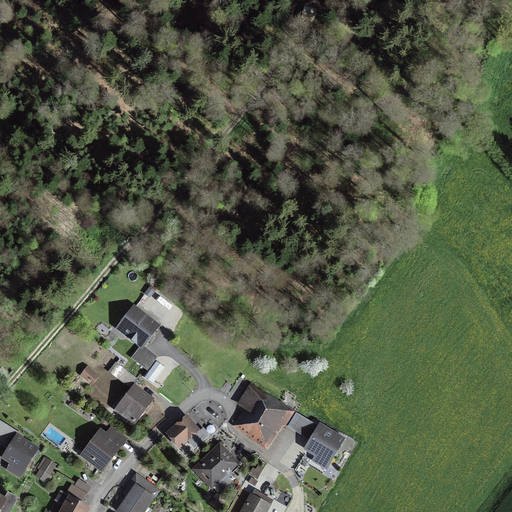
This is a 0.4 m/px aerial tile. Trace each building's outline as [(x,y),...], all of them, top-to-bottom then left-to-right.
[(113,330),(138,348),(154,326),(129,309),(113,330)] [(152,359),(138,348),(128,360),(142,371),(152,359)] [(126,387),(131,380),(113,367),(108,374),(126,387)] [(97,376),(87,368),(81,375),(91,384),(97,376)] [(113,412),(132,426),(150,401),(131,387),(113,412)] [(281,428),(290,416),(252,391),(228,428),(265,452),(281,428)] [(306,442),(314,428),(290,416),(281,428),(306,442)] [(192,434),(181,422),(163,438),(174,451),(192,434)] [(298,456),(323,471),(340,443),(314,428),(306,442),(298,456)] [(0,448),(4,451),(12,438),(0,429),(0,448)] [(94,434),(77,461),(97,474),(114,447),(94,434)] [(0,462),(21,474),(35,451),(12,438),(4,451),(0,458),(0,462)] [(230,468),(216,450),(196,466),(210,483),(230,468)] [(53,467),(43,460),(32,476),(42,483),(53,467)] [(68,498),(79,505),(87,491),(76,484),(68,498)] [(146,511),(156,498),(136,485),(117,511),(146,511)] [(0,508),(5,511),(12,500),(3,494),(0,499),(0,508)] [(260,511),(265,504),(247,494),(237,511),(260,511)] [(83,511),(86,509),(79,505),(68,498),(59,511),(83,511)]
